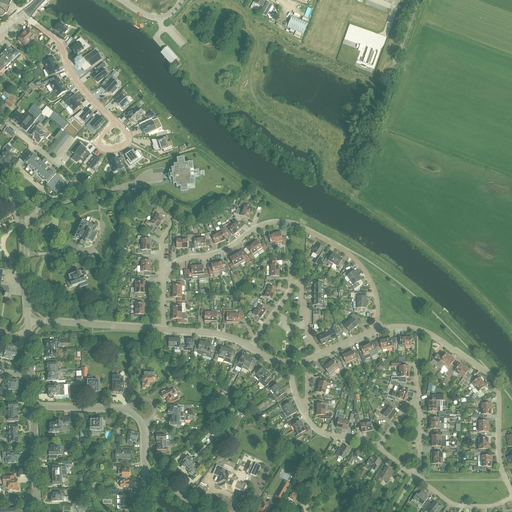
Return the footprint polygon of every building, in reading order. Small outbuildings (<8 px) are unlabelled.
[(0,0),(0,18),(1,17),(2,17),(6,13),(6,12),(8,6),(9,6),(11,1),(10,0),(0,0)] [(264,13),(262,15),(266,17),(273,5),(269,3),(267,2),(262,11),(264,13)] [(287,27),(303,34),(308,23),(292,16),(287,27)] [(65,33),(68,30),(67,30),(68,28),(61,22),(54,30),(65,39),(67,36),(65,33)] [(36,46),(38,44),(37,43),(36,41),(35,42),(34,41),(37,38),(36,36),(29,29),(24,34),(36,46)] [(33,49),(36,46),(24,34),(19,39),(26,46),(27,48),(31,44),(32,45),(31,46),(33,49)] [(79,43),(74,48),(77,52),(84,48),(85,50),(94,45),(92,44),(90,45),(80,37),(77,40),(79,43)] [(167,46),(163,50),(160,53),(168,61),(171,64),(176,59),(174,57),(175,56),(167,46)] [(43,52),(48,56),(52,52),(47,47),(43,52)] [(0,73),(2,75),(5,71),(9,68),(7,67),(10,64),(12,66),(22,56),(15,50),(13,52),(10,48),(2,55),(0,57),(0,73)] [(77,59),(74,62),(75,66),(78,69),(82,68),(84,66),(90,61),(93,64),(102,56),(95,48),(82,59),(81,58),(77,59)] [(50,58),(39,63),(43,70),(53,65),(50,58)] [(96,73),(93,76),(98,82),(107,75),(102,68),(106,65),(103,63),(96,68),(99,71),(98,71),(95,73),(96,73)] [(53,65),(43,70),(46,77),(57,72),(53,65)] [(110,75),(101,85),(106,90),(105,91),(108,94),(110,92),(112,95),(117,90),(114,87),(116,85),(112,80),(113,78),(110,75)] [(56,78),(47,85),(51,91),(61,84),(56,78)] [(28,87),(33,92),(35,89),(37,88),(32,83),(28,87)] [(61,84),(51,91),(56,97),(65,90),(61,84)] [(72,91),(63,99),(68,105),(77,97),(72,91)] [(131,104),(121,93),(118,96),(120,98),(116,103),(123,111),(131,104)] [(77,97),(68,105),(73,110),(82,103),(77,97)] [(5,102),(12,108),(14,104),(9,99),(5,102)] [(47,120),(48,118),(63,130),(68,125),(54,112),(47,106),(43,111),(31,101),(25,107),(29,110),(28,112),(37,119),(42,112),(43,113),(45,115),(44,117),(44,118),(47,120)] [(82,110),(74,117),(78,121),(81,118),(85,122),(93,114),(87,108),(84,112),(82,110)] [(127,117),(126,117),(130,121),(131,120),(132,122),(135,119),(137,121),(140,117),(139,116),(141,114),(137,109),(136,110),(135,109),(133,112),(131,110),(125,115),(127,117)] [(23,129),(26,132),(37,119),(28,112),(24,117),(17,111),(11,119),(18,124),(17,125),(23,129)] [(90,122),(85,128),(89,131),(91,129),(95,133),(104,123),(98,118),(92,125),(90,122)] [(151,120),(141,124),(142,127),(140,128),(142,131),(143,131),(145,136),(148,135),(157,131),(156,129),(161,127),(157,120),(152,123),(151,120)] [(48,132),(38,124),(30,134),(37,140),(36,141),(38,143),(45,136),(47,137),(50,134),(48,132)] [(59,136),(62,133),(63,132),(59,129),(53,137),(57,140),(59,136)] [(169,142),(168,136),(158,138),(159,142),(153,144),(154,149),(159,148),(160,150),(174,146),(172,141),(169,142)] [(8,148),(6,146),(2,150),(5,152),(0,158),(0,163),(1,165),(2,163),(6,166),(8,163),(8,164),(11,160),(13,162),(16,159),(14,157),(7,150),(8,148)] [(82,151),(82,150),(78,147),(71,155),(74,157),(70,161),(74,165),(80,159),(83,161),(87,156),(82,152),(82,151)] [(25,163),(46,182),(51,176),(53,178),(56,175),(46,165),(47,163),(45,161),(43,163),(33,154),(25,163)] [(139,154),(125,158),(128,167),(142,162),(143,164),(145,164),(143,157),(140,157),(139,154)] [(90,155),(82,164),(86,167),(87,166),(92,170),(93,169),(95,170),(98,166),(97,165),(100,161),(95,158),(94,159),(90,155)] [(115,159),(110,161),(114,172),(122,170),(121,168),(124,167),(122,160),(119,161),(118,160),(116,160),(115,159)] [(195,180),(198,179),(197,169),(197,168),(193,169),(193,167),(193,166),(189,167),(188,164),(184,164),(184,161),(183,161),(183,159),(179,160),(179,161),(178,161),(178,165),(175,165),(175,166),(175,168),(172,169),(172,171),(170,171),(170,174),(169,174),(170,180),(171,180),(171,182),(174,182),(174,184),(177,184),(177,187),(181,187),(181,190),(182,190),(183,191),(186,191),(186,190),(187,189),(187,186),(191,186),(191,185),(191,182),(195,182),(195,180)] [(47,185),(56,193),(62,187),(64,187),(66,185),(65,184),(65,183),(56,175),(53,178),(51,176),(46,182),(48,183),(47,185)] [(101,197),(102,201),(106,199),(107,203),(111,202),(109,194),(101,197)] [(242,207),(241,210),(251,214),(253,208),(247,206),(248,203),(242,201),(240,204),(239,204),(239,206),(242,207)] [(152,218),(161,224),(164,219),(159,215),(161,213),(155,209),(153,212),(156,213),(152,218)] [(236,216),(235,216),(241,221),(243,217),(249,219),(251,214),(241,210),(237,209),(236,214),(234,213),(233,215),(236,216)] [(235,221),(231,224),(238,232),(242,228),(242,227),(245,224),(241,221),(235,216),(234,218),(235,221)] [(151,227),(152,225),(157,228),(158,228),(161,224),(152,218),(150,222),(147,220),(145,223),(150,227),(151,227)] [(78,245),(84,247),(86,244),(87,240),(93,243),(98,233),(95,232),(97,227),(88,223),(87,224),(85,223),(84,221),(81,222),(82,224),(78,233),(77,232),(75,233),(74,236),(74,238),(75,238),(80,241),(78,245)] [(220,231),(216,233),(220,242),(226,240),(224,237),(228,236),(226,233),(223,227),(222,224),(218,226),(220,231)] [(225,225),(223,227),(226,233),(229,230),(233,235),(238,232),(231,224),(227,227),(225,225)] [(207,233),(209,240),(210,243),(213,242),(213,243),(214,244),(215,244),(220,242),(216,233),(212,235),(210,232),(207,233)] [(274,234),(277,244),(282,242),(283,245),(287,244),(285,237),(281,237),(280,232),(274,234)] [(191,235),(191,242),(194,241),(195,248),(201,247),(200,237),(199,235),(194,235),(194,233),(191,233),(191,235)] [(200,237),(201,247),(206,247),(206,240),(209,240),(207,233),(204,233),(205,236),(200,237)] [(269,247),(269,250),(272,249),(273,248),(273,246),(273,245),(277,244),(274,234),(268,235),(270,240),(266,241),(267,247),(269,247)] [(176,247),(176,248),(182,248),(182,238),(177,238),(177,235),(173,235),(173,246),(175,246),(175,247),(176,247)] [(182,238),(182,248),(188,248),(188,242),(191,242),(191,235),(187,235),(187,238),(182,238)] [(141,239),(141,245),(151,245),(151,239),(144,239),(144,236),(138,236),(138,239),(141,239)] [(252,244),(258,253),(263,249),(264,251),(268,249),(263,243),(260,245),(257,241),(252,244)] [(247,255),(252,261),(255,258),(253,256),(258,253),(252,244),(247,248),(250,252),(247,255)] [(313,263),(317,266),(319,262),(323,256),(325,253),(322,251),(324,248),(318,244),(315,248),(313,247),(312,250),(313,251),(312,252),(317,255),(313,263)] [(138,253),(144,253),(144,250),(151,250),(151,245),(141,245),(141,250),(138,250),(138,253)] [(235,255),(240,264),(245,261),(246,264),(250,262),(246,255),(243,257),(240,252),(235,255)] [(333,264),(338,256),(333,253),(330,257),(327,255),(324,261),(329,264),(330,263),(331,262),(333,264)] [(232,271),(233,272),(237,270),(235,267),(240,264),(235,255),(230,258),(232,263),(229,265),(232,271)] [(337,269),(340,271),(343,265),(340,263),(343,259),(338,256),(333,264),(336,266),(336,268),(337,269)] [(141,266),(151,266),(151,261),(144,261),(144,257),(138,257),(137,261),(141,261),(141,266)] [(225,271),(226,274),(229,273),(227,264),(224,265),(223,261),(217,263),(219,273),(220,276),(222,275),(222,272),(225,271)] [(270,265),(270,271),(279,271),(279,265),(279,261),(274,261),(274,262),(267,262),(266,261),(264,261),(262,263),(267,263),(267,265),(270,265)] [(214,274),(219,273),(217,263),(211,264),(212,267),(208,268),(210,277),(214,276),(214,274)] [(197,266),(198,276),(204,276),(204,278),(208,278),(207,271),(204,271),(203,265),(197,266)] [(151,272),(151,266),(141,266),(138,266),(137,271),(137,275),(144,275),(144,272),(150,272),(151,272)] [(188,277),(188,279),(193,279),(192,277),(198,276),(197,266),(191,267),(191,270),(184,270),(185,278),(188,277)] [(0,289),(4,290),(4,293),(4,296),(7,296),(7,293),(7,290),(10,291),(9,288),(0,286),(2,271),(0,270),(0,289)] [(345,279),(347,282),(347,283),(358,275),(354,270),(350,273),(348,270),(343,274),(345,277),(345,279)] [(78,285),(81,294),(89,291),(88,286),(87,281),(85,282),(83,277),(87,276),(85,271),(80,272),(75,274),(73,273),(70,274),(69,276),(71,281),(67,282),(69,289),(73,287),(78,285)] [(266,276),(267,280),(274,280),(274,277),(279,277),(279,271),(270,271),(270,276),(266,276)] [(361,280),(358,275),(347,283),(347,284),(348,287),(352,287),(355,291),(360,289),(360,288),(357,283),(361,280)] [(134,288),(144,288),(144,282),(138,282),(138,279),(131,279),(131,282),(134,282),(134,288)] [(314,289),(323,289),(326,289),(326,286),(323,286),(323,283),(325,283),(325,279),(318,279),(318,283),(313,283),(313,285),(314,285),(314,289)] [(277,289),(276,289),(271,287),(273,284),(266,281),(265,284),(268,285),(266,291),(275,294),(277,289)] [(172,285),(172,292),(182,292),(182,286),(184,286),(184,282),(177,282),(177,285),(172,285)] [(138,296),(141,296),(141,293),(144,293),(144,288),(134,288),(134,293),(131,293),(130,293),(130,296),(138,296)] [(260,298),(266,301),(267,298),(273,300),(275,294),(266,291),(264,296),(261,295),(260,298)] [(177,301),(185,301),(186,301),(185,298),(185,297),(185,296),(184,295),(182,295),(182,292),(172,292),(172,298),(177,298),(177,301)] [(353,299),(353,302),(357,302),(368,302),(368,299),(367,299),(366,299),(366,297),(361,297),(361,293),(354,293),(354,299),(353,299)] [(316,309),(326,309),(326,305),(323,305),(323,299),(314,299),(314,303),(313,303),(313,305),(316,305),(316,309)] [(134,309),(144,309),(144,304),(138,304),(138,300),(131,300),(131,304),(134,304),(134,309)] [(254,308),(255,309),(263,315),(266,310),(262,307),(264,304),(258,300),(253,306),(254,308)] [(357,302),(353,302),(353,308),(354,308),(354,312),(361,312),(361,308),(366,308),(366,306),(367,306),(368,305),(368,302),(357,302)] [(172,307),(172,313),(182,313),(186,313),(186,312),(186,308),(185,308),(185,304),(184,303),(177,303),(177,307),(172,307)] [(131,318),(140,318),(140,315),(144,315),(144,309),(134,309),(134,314),(131,315),(131,318)] [(255,316),(260,319),(263,315),(255,309),(253,313),(251,312),(249,312),(247,315),(253,319),(255,316)] [(204,322),(211,323),(211,312),(205,312),(205,310),(201,310),(201,317),(205,317),(204,322)] [(211,312),(211,323),(217,323),(217,322),(217,318),(221,318),(221,310),(217,310),(217,311),(211,310),(211,312)] [(226,324),(232,324),(233,314),(233,310),(223,310),(223,318),(227,318),(226,324)] [(232,324),(239,324),(239,319),(243,319),(243,312),(239,311),(239,314),(233,314),(232,324)] [(187,317),(186,316),(186,313),(182,313),(172,313),(172,319),(177,319),(177,323),(184,323),(184,319),(187,319),(187,317)] [(358,319),(353,314),(350,316),(350,319),(349,319),(348,320),(348,322),(354,329),(358,325),(355,321),(358,319)] [(346,329),(350,332),(354,329),(348,322),(344,325),(342,323),(339,326),(344,331),(346,329)] [(328,329),(327,329),(332,340),(335,339),(336,340),(337,339),(335,335),(338,333),(336,327),(337,326),(336,323),(334,324),(333,326),(334,328),(332,329),(333,330),(330,331),(329,329),(328,329)] [(326,333),(323,334),(327,343),(329,343),(328,342),(332,340),(327,329),(325,330),(326,333)] [(318,336),(322,345),(326,343),(326,344),(327,343),(323,334),(318,336)] [(400,343),(396,343),(396,350),(400,350),(400,347),(406,347),(406,337),(400,337),(400,343)] [(411,337),(406,337),(406,347),(411,347),(411,350),(414,350),(414,344),(411,344),(411,343),(411,337)] [(47,350),(59,349),(58,345),(60,345),(60,344),(68,343),(68,338),(59,339),(59,342),(56,342),(46,342),(46,346),(45,347),(46,349),(47,349),(47,350)] [(169,347),(174,347),(175,339),(169,338),(169,343),(165,343),(165,350),(169,350),(169,347)] [(391,338),(385,339),(387,349),(393,348),(393,350),(396,350),(396,343),(392,343),(391,338)] [(180,350),(184,351),(184,344),(180,344),(181,339),(175,339),(174,347),(175,348),(175,350),(180,350)] [(184,351),(193,351),(193,348),(194,339),(188,339),(187,344),(184,344),(184,351)] [(387,349),(385,339),(379,340),(380,346),(377,346),(379,353),(382,353),(381,350),(387,349)] [(198,354),(202,355),(206,343),(200,341),(199,346),(196,345),(194,352),(197,353),(198,354)] [(213,350),(210,349),(211,344),(206,343),(202,355),(211,358),(212,357),(213,350)] [(365,345),(370,357),(376,354),(379,353),(377,346),(373,348),(371,343),(365,345)] [(11,360),(12,361),(13,360),(14,356),(15,355),(16,353),(15,352),(15,351),(16,348),(16,346),(5,344),(5,345),(2,344),(1,347),(2,347),(1,349),(3,350),(3,352),(0,351),(0,357),(2,358),(11,360)] [(362,360),(363,362),(366,361),(366,359),(370,357),(365,345),(360,348),(362,353),(360,354),(362,360)] [(227,349),(221,347),(220,352),(216,351),(215,357),(224,360),(226,352),(227,349)] [(59,349),(47,350),(48,358),(49,358),(51,358),(51,357),(57,357),(59,357),(59,350),(59,349)] [(223,361),(232,364),(234,356),(231,355),(233,350),(227,349),(226,352),(224,360),(223,361)] [(347,353),(351,362),(357,360),(358,362),(361,361),(358,355),(355,356),(353,351),(347,353)] [(346,364),(351,362),(347,353),(342,355),(344,360),(341,361),(344,368),(345,368),(346,370),(348,369),(347,367),(346,364)] [(443,366),(450,356),(446,353),(443,358),(437,354),(435,353),(432,358),(433,359),(443,366)] [(242,368),(248,357),(243,355),(240,359),(237,357),(234,363),(234,364),(233,365),(234,366),(233,367),(236,368),(236,367),(242,369),(242,368)] [(444,374),(447,376),(451,370),(448,368),(449,368),(455,359),(450,356),(443,366),(445,368),(445,369),(447,370),(444,374)] [(248,357),(242,368),(248,371),(251,372),(254,366),(251,365),(253,360),(248,357)] [(332,360),(328,364),(334,371),(338,368),(340,370),(343,368),(338,362),(335,364),(332,360)] [(58,372),(67,372),(67,369),(60,369),(59,371),(58,371),(58,363),(47,364),(46,364),(46,368),(48,368),(48,372),(58,372)] [(459,375),(465,366),(460,363),(454,371),(459,375)] [(324,374),(329,379),(332,377),(330,375),(334,371),(328,364),(323,368),(327,372),(324,374)] [(465,366),(459,375),(463,378),(466,374),(469,370),(465,366)] [(259,371),(256,369),(251,375),(252,377),(254,375),(254,376),(259,380),(267,371),(262,367),(259,371)] [(260,383),(264,387),(273,378),(271,376),(271,375),(267,371),(259,380),(260,380),(260,383)] [(48,381),(59,381),(58,372),(48,372),(48,377),(46,377),(46,381),(48,381)] [(409,372),(399,372),(399,377),(391,377),(391,380),(398,380),(398,382),(401,382),(403,383),(403,377),(406,377),(409,377),(409,372)] [(143,388),(146,388),(146,386),(150,386),(150,382),(153,382),(154,373),(145,373),(144,376),(143,376),(143,388)] [(472,389),(473,389),(483,381),(479,377),(475,380),(471,375),(470,377),(464,384),(466,385),(470,382),(472,383),(470,385),(470,386),(472,389)] [(120,394),(122,394),(123,393),(124,393),(124,382),(120,382),(120,377),(113,376),(113,381),(113,393),(118,393),(119,393),(120,394)] [(99,381),(93,381),(93,379),(92,379),(92,377),(88,377),(88,380),(87,380),(87,388),(89,389),(89,391),(99,392),(99,391),(101,391),(101,387),(99,387),(99,381)] [(12,390),(12,393),(17,393),(17,390),(17,380),(7,380),(5,381),(5,385),(7,385),(8,390),(12,390)] [(317,386),(326,389),(328,383),(334,385),(335,381),(328,380),(327,383),(319,381),(317,386)] [(395,386),(393,391),(407,396),(409,391),(403,389),(399,387),(401,382),(398,382),(391,381),(390,384),(392,385),(395,386)] [(483,381),(473,389),(471,390),(475,394),(473,394),(473,396),(472,396),(475,400),(480,400),(479,398),(480,398),(479,396),(480,396),(477,393),(483,388),(485,390),(486,391),(488,389),(488,388),(483,381)] [(50,398),(51,399),(53,399),(54,398),(54,396),(60,396),(62,396),(65,395),(64,385),(67,384),(67,382),(59,383),(59,385),(54,385),(51,385),(51,387),(49,387),(49,391),(49,396),(50,396),(50,398)] [(274,394),(281,388),(278,384),(274,387),(272,384),(266,388),(269,391),(271,389),(274,394)] [(330,399),(332,399),(333,397),(331,397),(331,396),(325,394),(326,389),(317,386),(316,392),(324,394),(323,397),(330,399)] [(170,402),(171,404),(180,400),(178,396),(174,398),(173,396),(177,394),(174,388),(166,393),(165,391),(162,392),(163,394),(162,395),(164,398),(166,397),(169,403),(170,402)] [(285,393),(281,388),(274,394),(270,397),(273,401),(274,401),(276,400),(278,403),(283,399),(281,396),(285,393)] [(216,390),(213,396),(218,399),(220,396),(222,398),(225,393),(222,392),(221,393),(216,390)] [(394,392),(392,396),(388,395),(387,398),(393,400),(394,397),(405,402),(407,396),(393,391),(393,392),(394,392)] [(428,406),(442,406),(442,401),(445,401),(445,395),(432,395),(432,401),(428,401),(428,406)] [(386,411),(393,416),(397,412),(389,406),(391,403),(385,399),(383,402),(387,405),(385,408),(384,407),(383,407),(383,408),(386,411)] [(316,410),(325,410),(325,404),(331,404),(331,401),(324,401),(324,404),(316,404),(316,410)] [(282,407),(285,412),(293,408),(290,403),(286,405),(284,402),(278,405),(280,408),(282,407)] [(4,413),(17,413),(17,408),(18,408),(18,404),(7,404),(7,408),(9,408),(9,410),(6,411),(6,413),(4,413)] [(238,411),(246,417),(249,412),(241,406),(238,411)] [(438,415),(439,415),(447,415),(447,412),(442,411),(442,406),(428,406),(428,412),(437,412),(437,411),(438,411),(438,415)] [(171,417),(180,417),(180,407),(171,407),(169,407),(169,411),(168,415),(171,415),(171,417)] [(286,418),(287,421),(293,418),(291,415),(296,413),(293,408),(285,412),(282,414),(285,419),(286,418)] [(336,428),(342,429),(344,420),(345,416),(340,415),(340,411),(337,411),(336,417),(335,422),(338,422),(336,428)] [(383,415),(390,421),(393,416),(386,411),(383,415)] [(9,415),(9,422),(18,421),(18,418),(17,418),(17,413),(4,413),(4,416),(9,415)] [(430,424),(444,424),(444,418),(447,418),(447,415),(439,415),(439,418),(430,418),(430,424)] [(51,433),(62,432),(62,428),(66,428),(66,425),(72,424),(72,417),(63,418),(63,421),(61,422),(57,422),(57,423),(51,424),(50,424),(50,428),(49,428),(48,429),(49,432),(49,433),(51,433)] [(170,428),(175,428),(175,426),(180,426),(180,417),(171,417),(171,421),(170,421),(170,425),(170,428)] [(98,420),(91,420),(91,421),(89,421),(89,425),(90,425),(90,428),(91,428),(91,431),(92,431),(91,433),(102,434),(103,431),(103,425),(106,425),(106,420),(103,420),(98,420)] [(292,425),(295,430),(303,426),(300,420),(296,423),(294,420),(288,423),(290,426),(292,425)] [(430,424),(430,429),(440,429),(440,432),(442,432),(447,432),(447,429),(444,429),(444,424),(430,424)] [(9,434),(17,434),(17,430),(18,430),(18,426),(9,426),(7,426),(7,430),(9,430),(9,433),(9,434)] [(295,436),(297,439),(303,436),(301,433),(306,431),(303,426),(295,430),(298,435),(295,436)] [(209,433),(216,438),(219,433),(213,428),(209,433)] [(127,444),(132,445),(132,442),(136,442),(137,439),(138,435),(138,433),(134,432),(134,433),(129,432),(127,444)] [(432,435),(432,441),(441,441),(446,441),(446,436),(449,436),(449,432),(447,432),(442,432),(442,435),(432,435)] [(13,444),(13,445),(16,445),(19,445),(19,442),(19,438),(17,438),(17,434),(9,434),(6,434),(6,438),(10,438),(10,442),(9,442),(9,444),(13,444)] [(158,440),(159,444),(176,444),(176,441),(166,441),(166,440),(168,439),(168,436),(166,436),(166,435),(157,436),(157,440),(158,440)] [(441,441),(432,441),(432,447),(442,447),(442,450),(444,450),(449,450),(449,446),(446,446),(446,441),(441,441)] [(166,452),(168,452),(168,448),(166,448),(166,447),(170,446),(176,446),(176,444),(159,444),(159,448),(157,448),(157,452),(166,452)] [(338,455),(344,458),(350,449),(344,445),(342,449),(339,448),(335,455),(337,456),(338,455)] [(49,456),(49,459),(58,459),(58,455),(60,455),(63,455),(63,450),(60,450),(60,446),(52,447),(52,451),(50,451),(48,452),(48,455),(49,456)] [(349,462),(352,464),(354,459),(361,463),(365,457),(363,456),(365,453),(359,449),(354,456),(353,455),(349,462)] [(5,464),(8,464),(8,463),(18,463),(17,458),(19,458),(19,454),(16,454),(16,450),(10,450),(10,451),(8,451),(8,450),(2,451),(3,458),(5,458),(5,464)] [(115,458),(131,459),(131,451),(116,450),(116,454),(112,453),(112,458),(115,458)] [(192,475),(195,477),(197,474),(196,473),(199,469),(195,465),(197,463),(202,458),(200,456),(193,463),(187,470),(189,472),(189,473),(191,475),(192,475)] [(185,468),(187,470),(193,463),(191,460),(188,458),(188,457),(184,461),(182,460),(179,463),(182,465),(181,466),(183,468),(185,468)] [(369,467),(375,471),(381,461),(374,457),(372,460),(369,459),(368,461),(367,461),(364,466),(365,466),(364,467),(367,469),(369,467)] [(256,477),(261,466),(256,463),(251,474),(256,477)] [(50,471),(51,472),(52,472),(53,472),(53,476),(66,476),(67,476),(67,471),(62,471),(61,467),(52,467),(52,468),(51,468),(50,468),(50,471)] [(382,479),(387,482),(394,471),(386,467),(382,474),(379,473),(375,479),(381,482),(382,479)] [(130,478),(130,469),(121,469),(121,468),(118,468),(118,475),(121,475),(121,477),(130,478)] [(221,484),(221,486),(225,488),(226,486),(228,487),(228,488),(232,490),(234,486),(243,490),(245,484),(241,482),(241,483),(236,481),(236,480),(233,479),(233,478),(230,476),(231,474),(226,472),(226,474),(220,472),(218,476),(220,477),(218,483),(221,484)] [(346,474),(342,472),(338,479),(341,482),(346,474)] [(13,489),(13,490),(16,490),(16,489),(18,489),(17,479),(14,480),(14,476),(8,476),(7,476),(3,476),(3,486),(6,486),(6,484),(8,484),(9,489),(13,489)] [(52,485),(53,485),(62,485),(62,483),(67,482),(67,478),(66,478),(66,476),(53,476),(53,480),(51,480),(50,482),(51,484),(52,485)] [(284,494),(287,487),(282,484),(278,491),(284,494)] [(285,501),(291,505),(297,496),(300,491),(294,487),(292,490),(290,492),(289,494),(288,493),(286,497),(287,498),(285,501)] [(365,496),(374,502),(378,496),(375,494),(377,490),(371,487),(365,496)] [(412,499),(419,505),(418,506),(418,508),(420,509),(421,507),(424,509),(430,501),(427,499),(429,497),(421,491),(418,495),(417,494),(412,499)] [(52,497),(52,502),(62,502),(62,501),(64,501),(64,497),(66,497),(65,493),(62,493),(57,494),(57,492),(54,492),(54,494),(52,494),(51,495),(51,497),(52,497)] [(121,509),(129,509),(130,509),(130,505),(129,505),(129,498),(130,498),(130,495),(129,495),(129,494),(126,494),(121,494),(121,509)] [(267,511),(268,511),(269,511),(272,509),(272,508),(274,504),(269,501),(268,503),(263,500),(262,501),(262,502),(257,510),(259,511),(267,511)] [(426,511),(427,511),(434,511),(435,511),(438,511),(442,507),(434,502),(428,509),(426,507),(423,511),(422,511),(426,511)] [(81,504),(74,504),(77,508),(76,509),(78,511),(81,511),(85,510),(88,508),(85,503),(82,505),(81,504)]
